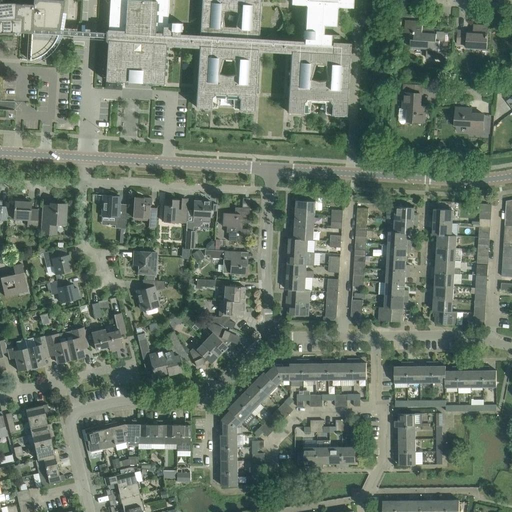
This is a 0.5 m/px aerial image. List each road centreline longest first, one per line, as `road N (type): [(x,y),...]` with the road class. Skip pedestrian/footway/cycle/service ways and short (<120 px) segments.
road 1 (tertiary): [(511,176),(270,169)]
road 2 (tertiary): [(270,169),(85,157)]
road 3 (residential): [(365,511),(363,498),(385,451),(376,334)]
road 4 (residential): [(255,191),(83,184)]
road 5 (residential): [(273,335),(265,253),(270,169)]
road 6 (unknown): [(273,464),(273,441),(298,416),(376,410)]
road 7 (residential): [(511,346),(455,334),(376,334)]
road 8 (residential): [(208,400),(118,400),(76,411)]
road 9 (residential): [(111,295),(101,259),(83,242),(83,184)]
